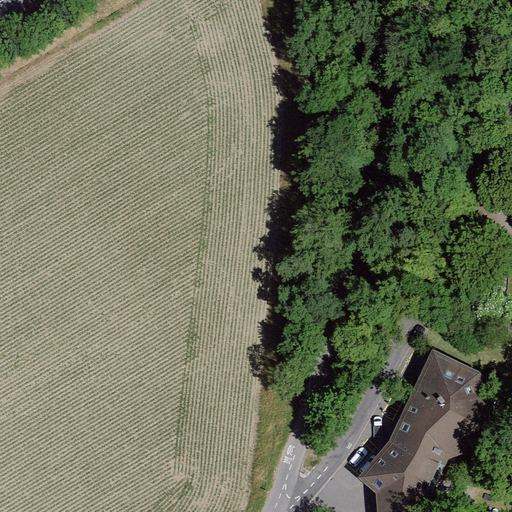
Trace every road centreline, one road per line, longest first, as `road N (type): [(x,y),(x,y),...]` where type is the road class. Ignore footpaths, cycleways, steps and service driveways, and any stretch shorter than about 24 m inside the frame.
road 1 (unclassified): [(328,344),(377,176),(388,96),(377,0)]
road 2 (residential): [(272,511),(328,344)]
